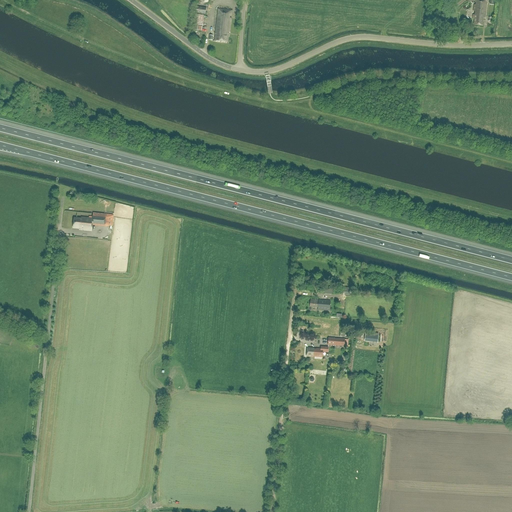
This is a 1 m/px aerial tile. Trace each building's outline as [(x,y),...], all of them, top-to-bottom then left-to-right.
[(485,19),(487,3),(486,3),(486,1),(485,1),(485,0),(475,0),(475,2),(476,2),(476,5),(474,5),(473,11),(475,11),(475,15),(473,15),(473,19),(475,19),(474,25),(482,26),(483,19),(485,19)] [(229,32),(232,11),(218,9),(214,41),(228,42),(229,32)] [(203,27),(204,15),(195,15),(194,26),(194,30),(199,31),(199,26),(203,27)] [(82,220),(80,219),(74,219),(73,228),(80,228),(80,230),(92,231),(93,224),(111,226),(112,216),(93,214),(93,219),(82,218),(82,220)] [(310,307),(318,308),(318,310),(330,312),(331,301),(318,300),(311,300),(310,307)] [(327,345),(344,346),(345,339),(338,338),(338,339),(335,339),(335,338),(328,338),(327,345)] [(307,356),(323,358),(323,352),(328,353),(328,347),(321,347),(320,349),(307,349),(307,356)]
